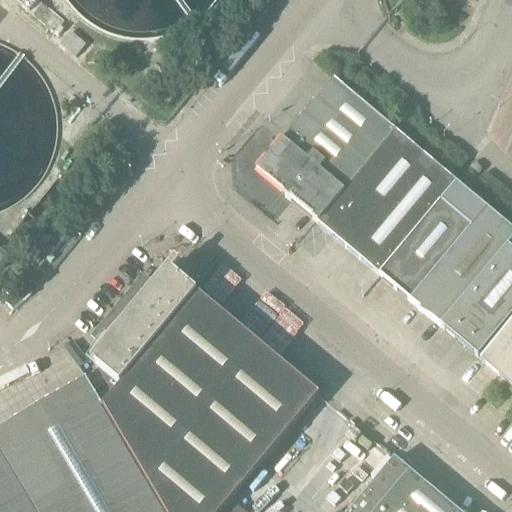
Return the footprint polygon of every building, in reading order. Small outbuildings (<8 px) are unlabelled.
[(64,23),(34,0),(24,0),(19,6),(53,35),(64,23)] [(64,0),(65,1),(67,3),(70,7),(74,12),(78,15),(81,19),(85,22),(89,24),(95,29),(101,32),(105,34),(110,35),(113,36),(119,38),(125,39),(130,40),(134,41),(142,41),(147,41),(152,40),(158,39),(166,37),(172,35),(175,34),(182,31),(186,29),(190,26),(197,22),(203,16),(207,12),(210,8),(213,5),(215,2),(216,0),(64,0)] [(0,214),(2,214),(7,212),(11,209),(16,206),(22,203),(25,200),(30,195),(33,192),(37,188),(40,184),(44,178),(47,173),(49,169),(52,163),(53,158),(55,154),(56,149),(56,146),(57,143),(58,138),(58,132),(58,126),(57,121),(57,116),(56,113),(55,108),(54,104),(52,98),(50,92),(47,88),(44,82),(43,80),(41,77),(38,73),(34,69),(31,65),(25,60),(21,57),(17,54),(13,52),(10,50),(6,48),(0,46),(0,45),(0,214)] [(163,71),(154,63),(146,74),(154,81),(163,71)] [(318,225),(395,133),(334,82),(282,144),(286,147),(265,172),(317,215),(313,220),(313,219),(312,220),(318,225)] [(395,133),(318,225),(380,277),(441,203),(457,185),(395,134),(395,133)] [(441,203),(472,229),(410,303),(441,328),(508,249),(511,243),(511,231),(457,185),(441,203)] [(380,277),(410,303),(472,229),(441,203),(380,277)] [(37,272),(63,242),(53,233),(26,263),(37,272)] [(478,359),(511,318),(511,252),(508,249),(441,328),(478,359)] [(0,271),(10,259),(0,250),(0,271)] [(109,390),(96,397),(102,409),(197,296),(172,276),(100,361),(102,363),(97,369),(99,373),(107,386),(109,390)] [(22,286),(4,302),(5,303),(12,311),(31,295),(24,287),(22,286)] [(197,296),(102,409),(163,511),(222,511),(318,398),(319,398),(198,297),(197,296)] [(511,324),(481,362),(511,388),(511,324)] [(88,380),(95,393),(107,386),(99,373),(88,380)] [(0,511),(163,511),(102,409),(96,397),(86,381),(0,432),(0,511)] [(394,461),(351,511),(454,511),(409,474),(394,461)]
